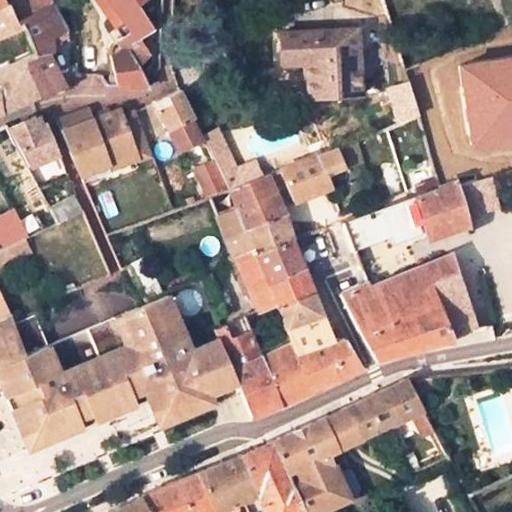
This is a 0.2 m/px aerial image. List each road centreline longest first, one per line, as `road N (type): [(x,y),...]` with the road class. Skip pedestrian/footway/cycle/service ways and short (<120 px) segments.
road 1 (tertiary): [(56,511),(371,376)]
road 2 (residential): [(0,122),(43,102),(137,97),(162,86)]
road 3 (residential): [(371,376),(326,284),(343,256),(331,226)]
road 4 (tertiary): [(371,376),(511,344)]
